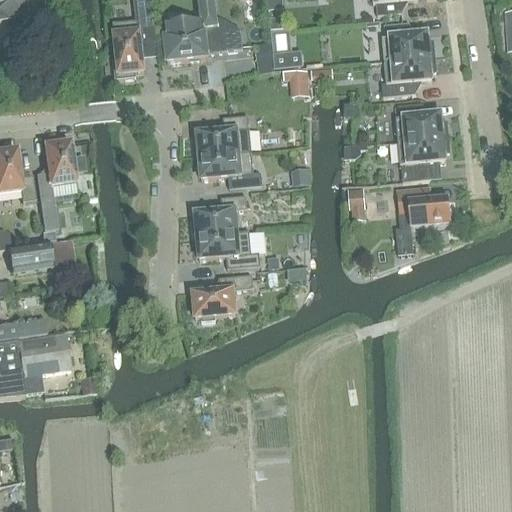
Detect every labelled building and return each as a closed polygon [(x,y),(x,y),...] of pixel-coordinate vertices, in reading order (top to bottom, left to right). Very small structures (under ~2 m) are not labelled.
[(47,0),(63,11),(71,0),(47,0)] [(114,66),(116,84),(136,81),(136,78),(144,77),(141,49),(158,48),(152,0),(133,0),(136,25),(113,27),(118,66),(114,66)] [(241,36),(220,25),(216,25),(213,0),(199,0),(202,25),(166,29),(167,41),(165,41),(168,67),(208,62),(207,58),(243,54),(241,36)] [(267,0),(267,11),(282,11),(281,0),(267,0)] [(372,0),(374,8),(377,8),(378,20),(403,18),(402,6),(419,4),(418,0),(372,0)] [(383,42),(385,66),(435,61),(433,46),(429,46),(428,38),(411,39),(410,27),(385,29),(386,42),(383,42)] [(275,74),(303,71),(302,56),(293,57),(290,34),(271,36),(273,59),(275,74)] [(435,61),(385,66),(387,87),(382,88),(383,101),(416,98),(415,86),(432,85),(432,76),(436,76),(435,61)] [(292,86),(293,101),(310,101),(309,72),(285,73),(285,87),(292,86)] [(396,123),(399,146),(449,141),(447,126),(442,127),(442,119),(425,120),(423,108),(398,110),(399,122),(396,123)] [(197,138),(199,161),(252,156),(249,121),(223,123),(225,135),(197,138)] [(449,141),(399,146),(401,169),(402,169),(403,187),(431,184),(430,172),(437,172),(437,166),(446,165),(445,157),(450,156),(449,141)] [(36,179),(41,212),(54,210),(52,190),(75,187),(70,147),(45,150),(48,177),(36,179)] [(0,156),(0,197),(21,195),(22,206),(36,205),(32,180),(20,181),(16,154),(0,156)] [(252,156),(199,161),(202,184),(229,182),(230,194),(263,191),(262,178),(254,178),(252,156)] [(398,195),(399,209),(401,222),(411,220),(412,233),(434,231),(437,234),(444,233),(447,230),(452,229),(449,203),(424,205),(423,193),(398,195)] [(197,238),(197,241),(238,237),(236,215),(248,214),(246,201),(221,203),(222,215),(195,218),(196,224),(192,225),(193,238),(197,238)] [(352,202),(352,213),(370,213),(370,202),(352,202)] [(54,235),(42,237),(44,246),(56,245),(54,235)] [(238,237),(197,241),(200,265),(227,262),(228,274),(261,271),(260,258),(252,258),(250,236),(238,237)] [(72,244),(49,247),(9,253),(13,277),(75,268),(72,244)] [(253,293),(252,280),(219,283),(220,295),(193,298),(196,323),(201,322),(202,326),(216,325),(215,321),(236,319),(234,295),(253,293)] [(0,330),(0,344),(46,338),(44,324),(0,330)] [(0,402),(26,401),(26,398),(43,396),(41,379),(71,374),(65,339),(18,346),(18,343),(0,345),(0,402)] [(11,442),(0,443),(0,448),(1,456),(13,454),(11,442)]
